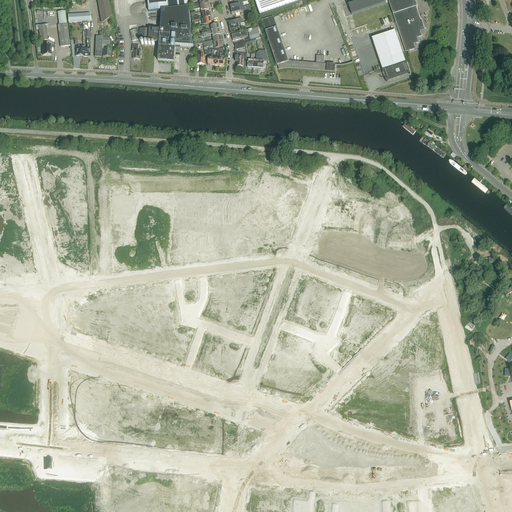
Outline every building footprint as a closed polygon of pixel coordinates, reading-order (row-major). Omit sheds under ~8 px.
[(108,0),(96,0),(101,23),(103,23),(111,16),(108,0)] [(162,11),(161,30),(149,29),(139,29),(139,34),(142,35),(142,40),(147,41),(147,46),(154,47),(154,42),(159,43),(158,61),(174,62),(175,46),(193,47),(188,0),(147,0),(149,12),(162,11)] [(238,0),(239,4),(230,6),(231,9),(243,7),(242,3),(249,1),(248,0),(238,0)] [(254,0),(260,16),(306,0),(254,0)] [(358,0),(357,0),(353,2),(357,14),(363,12),(358,0)] [(365,0),(358,0),(363,12),(368,10),(365,0)] [(371,0),(365,0),(368,10),(374,8),(371,0)] [(377,0),(371,0),(374,8),(380,6),(377,0)] [(417,8),(414,0),(388,0),(406,52),(417,49),(416,48),(415,48),(414,45),(420,43),(420,42),(418,42),(417,38),(423,36),(423,35),(422,36),(420,32),(426,30),(425,29),(422,20),(420,20),(416,8),(417,8)] [(353,2),(347,4),(351,16),(357,14),(353,2)] [(243,7),(231,9),(232,14),(241,12),(243,11),(244,15),(252,13),(250,6),(243,7)] [(67,24),(65,11),(57,12),(58,25),(60,47),(70,46),(68,24),(67,24)] [(192,18),(192,21),(211,17),(209,11),(201,13),(202,16),(198,17),(198,16),(195,17),(195,18),(192,18)] [(90,22),(90,14),(68,15),(69,23),(90,22)] [(218,25),(212,26),(210,26),(211,29),(203,31),(203,34),(219,30),(218,25)] [(40,41),(48,41),(46,26),(38,26),(40,41)] [(261,37),(258,27),(248,30),(251,40),(261,37)] [(277,27),(265,31),(277,66),(278,65),(279,69),(278,70),(280,70),(281,69),(284,69),(285,69),(287,68),(288,68),(290,68),(291,68),(335,72),(335,71),(334,71),(334,65),(340,66),(341,66),(342,66),(344,65),(345,65),(346,65),(348,65),(349,64),(350,64),(352,63),(353,63),(353,62),(351,63),(350,64),(349,64),(347,64),(345,65),(344,65),(342,65),(341,65),(339,65),(338,65),(334,65),(324,64),(325,56),(317,56),(316,64),(289,62),(277,27)] [(132,42),(138,40),(136,30),(130,32),(132,42)] [(387,79),(407,72),(404,63),(406,63),(395,31),(372,39),(382,71),(384,70),(387,79)] [(103,33),(99,32),(99,37),(96,36),(95,57),(101,57),(103,33)] [(242,39),(242,37),(246,36),(245,32),(231,35),(233,41),(242,39)] [(222,42),(221,36),(212,38),(213,41),(203,43),(203,45),(209,45),(222,42)] [(111,50),(106,50),(107,45),(109,45),(110,38),(103,38),(102,44),(102,49),(103,49),(103,57),(111,58),(111,50)] [(81,57),(83,57),(83,46),(79,46),(79,45),(78,45),(78,40),(75,40),(75,45),(76,45),(76,56),(81,57)] [(246,48),(244,42),(235,44),(236,50),(246,48)] [(44,45),(42,45),(43,56),(51,55),(51,45),(49,45),(49,43),(44,43),(44,45)] [(138,45),(135,45),(133,45),(132,51),(133,51),(133,59),(140,60),(141,52),(138,51),(138,45)] [(212,54),(211,57),(209,57),(208,65),(213,66),(215,50),(205,50),(205,56),(206,56),(206,57),(208,57),(208,54),(212,54)] [(263,70),(264,62),(269,62),(266,52),(259,51),(259,55),(258,69),(263,70)] [(205,65),(206,57),(206,56),(205,56),(202,56),(202,52),(199,52),(198,55),(197,64),(205,65)] [(243,67),(243,60),(247,60),(247,56),(244,56),(244,55),(237,54),(237,57),(236,57),(236,63),(238,63),(237,67),(243,67)] [(406,123),(403,127),(413,136),(416,132),(406,123)] [(425,139),(421,144),(443,160),(446,155),(425,139)] [(451,157),(448,161),(466,176),(469,172),(451,157)] [(471,173),(468,176),(484,189),(487,186),(471,173)] [(489,188),(486,191),(501,204),(504,200),(489,188)] [(482,511),(476,482),(427,487),(429,511),(482,511)]
